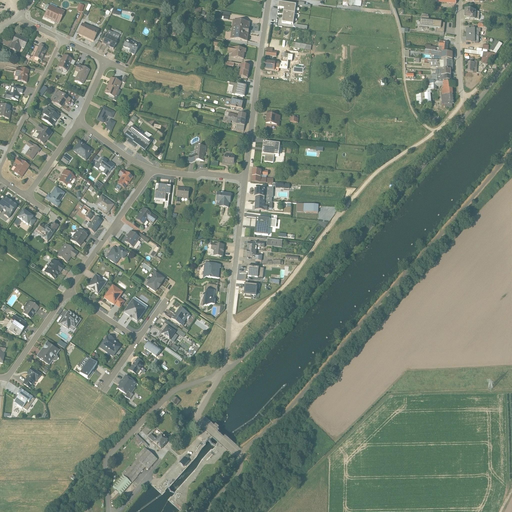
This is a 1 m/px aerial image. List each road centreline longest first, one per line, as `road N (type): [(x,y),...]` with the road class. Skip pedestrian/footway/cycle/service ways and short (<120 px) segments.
road 1 (track): [(458,109),(380,170),(290,283),(229,336)]
road 2 (residential): [(223,373),(245,180)]
road 3 (residential): [(245,180),(269,0)]
road 4 (unclassified): [(210,511),(241,469),(197,419),(223,373)]
road 5 (residential): [(152,169),(68,289)]
road 6 (residential): [(435,133),(408,102),(388,0)]
road 7 (residential): [(61,38),(0,168)]
